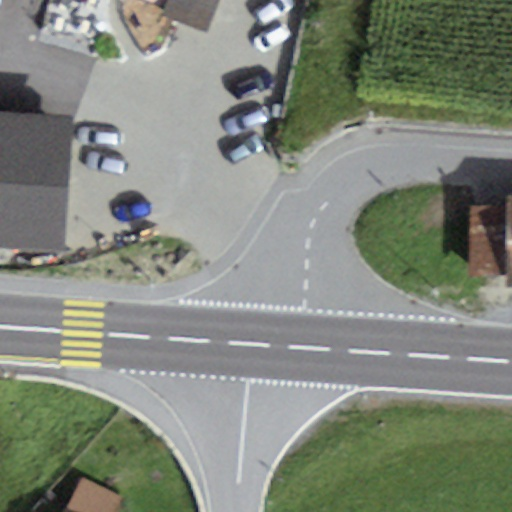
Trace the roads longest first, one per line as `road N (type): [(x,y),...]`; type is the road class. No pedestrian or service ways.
road 1 (unclassified): [(511,166),(399,160),(336,188),(316,213),(308,245),(304,347)]
road 2 (primary): [(0,325),(248,343)]
road 3 (primary): [(304,347),(511,361)]
road 4 (residential): [(248,343),(234,511)]
